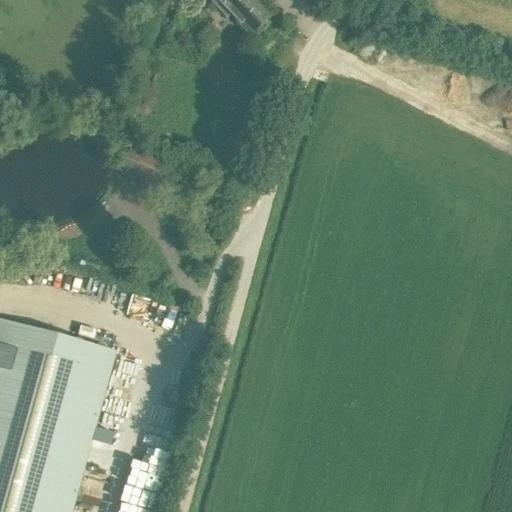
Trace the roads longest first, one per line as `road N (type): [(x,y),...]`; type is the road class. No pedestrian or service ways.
road 1 (unclassified): [(233,332),(303,61),(349,0)]
road 2 (unknown): [(109,511),(131,429),(152,390),(147,358),(134,340),(102,323),(43,304),(0,303)]
road 3 (track): [(182,511),(233,332)]
